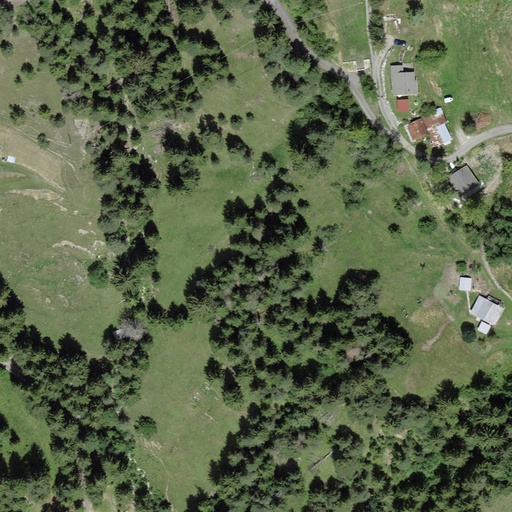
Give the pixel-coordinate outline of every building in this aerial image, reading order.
[(391,95),(419,95),(419,81),(416,81),(416,73),(404,73),(404,65),(391,65),(391,95)] [(397,101),(397,112),(409,112),(409,100),(397,101)] [(424,121),(409,128),(423,156),(455,141),(440,108),(422,116),(424,121)] [(488,189),(470,170),(453,186),(471,205),(488,189)] [(471,288),(471,275),(460,275),(460,288),(471,288)] [(506,312),(482,300),(473,317),(487,324),(482,334),(491,338),(496,328),(499,330),(504,319),(503,319),(506,312)]
